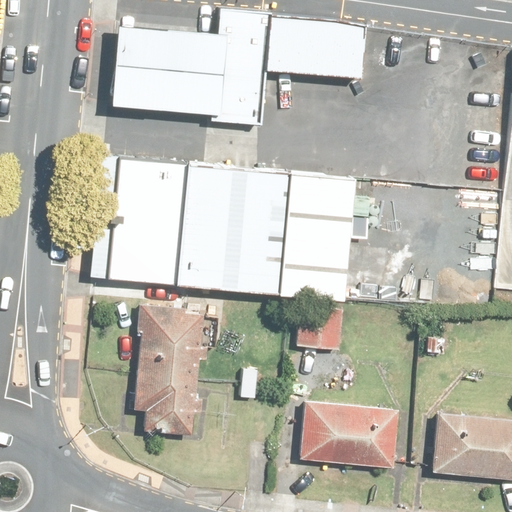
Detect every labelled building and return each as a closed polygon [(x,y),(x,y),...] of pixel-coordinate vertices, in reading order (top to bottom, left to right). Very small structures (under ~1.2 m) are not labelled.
[(339,25),(248,18),(244,69),(336,76),(339,25)] [(246,37),(102,26),(95,115),(239,126),(246,37)] [(350,124),(261,117),(258,164),(346,170),(350,124)] [(511,118),(487,308),(511,311),(511,118)] [(352,176),(94,151),(82,276),(340,302),(352,176)] [(212,311),(139,305),(131,408),(142,409),(140,429),(193,434),(199,357),(208,358),(212,311)] [(342,310),(295,308),(294,347),(340,349),(342,310)] [(399,411),(302,403),(298,460),(395,467),(399,411)] [(511,419),(437,412),(431,472),(511,479),(511,419)]
